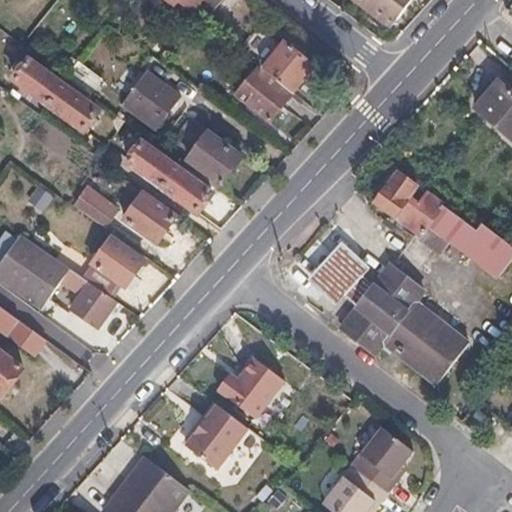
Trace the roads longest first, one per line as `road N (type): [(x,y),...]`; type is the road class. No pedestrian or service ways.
road 1 (residential): [(443,511),(474,461),(223,275)]
road 2 (secondary): [(10,511),(223,275)]
road 3 (secondary): [(223,275),(400,79)]
road 4 (residential): [(400,79),(292,0)]
